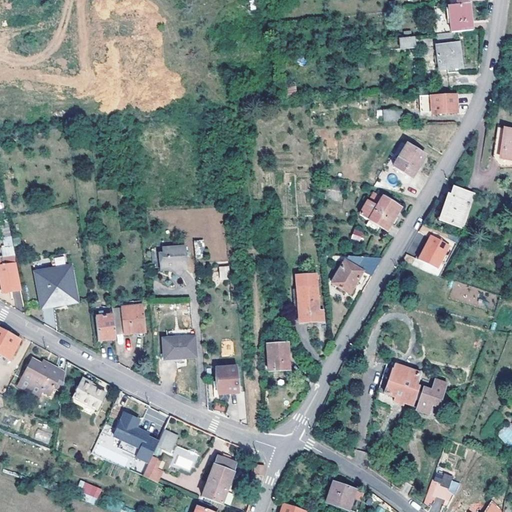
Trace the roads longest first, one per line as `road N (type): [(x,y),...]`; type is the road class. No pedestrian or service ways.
road 1 (unclassified): [(294,437),(474,117),(502,0)]
road 2 (tertiary): [(0,316),(201,422),(287,452)]
road 3 (residential): [(294,437),(409,511)]
road 4 (residential): [(131,41),(0,57)]
